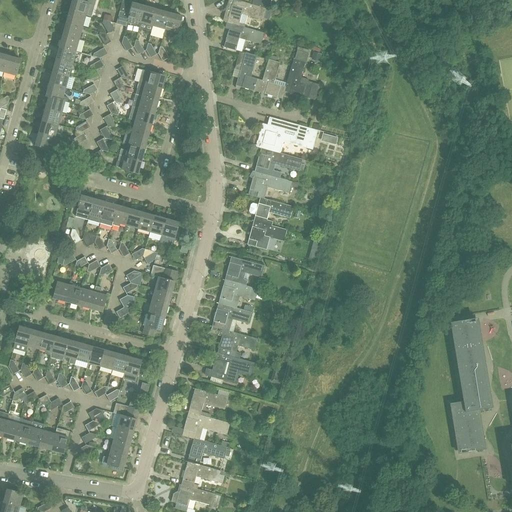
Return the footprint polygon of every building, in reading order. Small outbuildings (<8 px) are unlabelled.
[(71,0),(69,11),(85,15),(91,16),(94,4),(79,0),(71,0)] [(144,6),(132,2),(124,0),(122,0),(116,23),(126,26),(127,22),(140,25),(140,22),(144,6)] [(241,1),(239,0),(228,0),(222,21),(229,23),(230,23),(238,25),(241,13),(262,20),(266,8),(252,4),(241,1)] [(140,22),(152,25),(157,9),(144,6),(140,22)] [(157,9),(152,25),(151,31),(163,34),(169,13),(157,9)] [(69,11),(65,23),(82,27),(85,15),(69,11)] [(169,13),(163,34),(175,38),(181,16),(169,13)] [(333,15),(329,18),(334,24),(338,21),(333,15)] [(110,22),(103,20),(102,23),(108,33),(114,30),(110,22)] [(65,23),(62,35),(78,39),(82,27),(65,23)] [(230,23),(229,23),(223,47),(236,50),(239,38),(260,44),(263,32),(238,25),(230,23)] [(105,45),(111,42),(107,34),(100,32),(99,35),(105,45)] [(62,35),(59,47),(75,51),(78,39),(62,35)] [(126,51),(132,47),(127,38),(127,37),(123,36),(122,43),(126,51)] [(138,54),(144,51),(139,41),(135,40),(134,47),(138,54)] [(150,58),(157,54),(151,44),(148,43),(146,50),(150,58)] [(160,46),(158,53),(163,61),(169,58),(163,48),(163,47),(160,46)] [(59,47),(55,59),(71,64),(75,51),(59,47)] [(100,58),(108,53),(104,47),(94,53),(93,56),(100,58)] [(284,91),(308,97),(307,98),(315,100),(319,84),(308,81),(309,79),(300,77),(305,61),(308,53),(296,50),(294,58),(293,58),(286,83),(285,87),(284,91)] [(232,74),(238,76),(235,85),(259,92),(262,80),(261,80),(250,77),(256,56),(239,51),(232,74)] [(321,54),(314,52),(312,59),(319,62),(321,54)] [(8,56),(3,73),(16,76),(20,59),(8,56)] [(55,59),(52,71),(68,76),(71,64),(55,59)] [(96,70),(104,66),(101,59),(91,65),(90,65),(90,68),(96,70)] [(262,80),(259,92),(282,98),(284,91),(285,87),(286,83),(274,80),(279,62),(267,59),(261,80),(262,80)] [(128,76),(123,66),(117,69),(121,77),(128,79),(129,76),(128,76)] [(142,70),(139,82),(161,88),(164,76),(148,72),(142,70)] [(52,71),(48,83),(65,88),(68,76),(52,71)] [(93,82),(101,78),(97,72),(87,77),(86,80),(93,82)] [(119,78),(113,81),(118,89),(125,91),(125,88),(119,78)] [(139,82),(135,94),(157,101),(161,88),(139,82)] [(48,83),(45,96),(64,101),(65,100),(67,101),(68,97),(62,96),(65,88),(48,83)] [(90,94),(97,90),(94,84),(84,89),(83,93),(90,94)] [(116,90),(110,94),(114,101),(121,103),(122,100),(116,90)] [(157,101),(135,94),(132,106),(138,108),(154,113),(157,101)] [(8,104),(10,97),(7,96),(6,96),(0,99),(0,107),(0,108),(8,104)] [(48,97),(45,109),(61,113),(64,101),(45,96),(48,97)] [(86,107),(94,102),(91,96),(81,102),(80,101),(79,105),(86,107)] [(113,102),(106,106),(111,113),(118,115),(118,112),(113,102)] [(129,119),(135,121),(135,120),(151,125),(154,113),(138,108),(137,114),(130,112),(129,119)] [(45,109),(41,121),(57,126),(61,113),(45,109)] [(86,120),(93,115),(90,109),(80,114),(79,118),(86,120)] [(109,114),(103,118),(107,126),(114,127),(115,124),(109,114)] [(135,120),(135,121),(132,132),(131,133),(147,137),(151,125),(135,120)] [(41,121),(38,133),(54,137),(57,126),(41,121)] [(90,127),(87,121),(77,126),(76,126),(75,130),(82,131),(90,127)] [(267,124),(261,148),(279,153),(280,153),(283,141),(312,149),(318,130),(299,125),(297,132),(267,124)] [(106,126),(100,130),(104,138),(111,140),(112,137),(112,136),(106,126)] [(82,131),(75,130),(75,134),(76,137),(73,139),(72,142),(79,144),(87,139),(83,133),(82,131)] [(128,145),(144,149),(147,137),(131,133),(132,132),(126,130),(123,143),(128,145)] [(54,137),(38,133),(35,145),(51,150),(53,143),(59,144),(60,139),(54,137)] [(337,137),(330,135),(328,142),(335,144),(337,137)] [(108,152),(108,148),(103,138),(96,142),(101,150),(108,152)] [(75,156),(83,151),(80,145),(70,151),(69,151),(69,154),(75,156)] [(121,148),(119,155),(141,161),(144,149),(128,145),(127,150),(121,148)] [(260,150),(254,171),(266,174),(280,177),(281,172),(273,170),(275,164),(291,168),(299,171),(302,159),(280,153),(279,153),(261,148),(260,150)] [(104,164),(105,161),(99,151),(93,154),(97,162),(104,164)] [(141,161),(119,155),(115,167),(122,168),(121,169),(137,174),(141,161)] [(249,176),(252,178),(248,194),(260,198),(260,197),(263,186),(288,192),(291,185),(292,181),(280,177),(266,174),(254,171),(252,171),(249,176)] [(93,199),(81,195),(76,212),(89,215),(93,199)] [(255,214),(253,221),(271,226),(271,225),(272,221),(266,219),(268,212),(290,218),(293,206),(260,197),(260,198),(258,204),(252,203),(250,204),(248,211),(249,213),(255,214)] [(93,199),(89,215),(101,219),(106,200),(105,202),(93,199)] [(106,200),(101,219),(100,223),(111,226),(112,224),(117,205),(112,204),(112,202),(106,200)] [(117,205),(112,224),(119,226),(120,224),(125,226),(130,209),(117,205)] [(130,209),(125,226),(137,229),(142,212),(130,209)] [(142,212),(137,229),(149,232),(154,216),(142,212)] [(154,216),(149,232),(161,236),(166,219),(154,216)] [(166,219),(161,236),(174,239),(178,223),(166,219)] [(271,226),(253,221),(247,244),(266,249),(267,246),(261,244),(264,235),(283,241),(287,229),(271,225),(271,226)] [(75,230),(72,229),(70,236),(75,243),(81,240),(75,230)] [(87,233),(84,232),(82,239),(87,247),(93,243),(87,233)] [(99,250),(105,247),(100,237),(100,236),(96,236),(94,242),(99,250)] [(111,254),(117,250),(112,240),(109,239),(107,246),(111,254)] [(123,257),(129,253),(124,243),(121,242),(119,249),(123,257)] [(143,256),(145,249),(142,248),(132,254),(135,260),(143,256)] [(155,259),(157,252),(154,251),(154,252),(144,258),(147,264),(155,259)] [(62,265),(64,265),(65,265),(66,265),(76,259),(72,253),(64,258),(62,265)] [(231,256),(224,281),(236,284),(237,283),(246,285),(247,280),(244,279),(246,273),(261,277),(264,265),(231,256)] [(78,268),(88,263),(84,257),(77,261),(75,268),(78,269),(78,268)] [(90,272),(100,266),(97,260),(89,264),(87,271),(90,272)] [(102,275),(112,269),(109,263),(101,268),(99,274),(102,275)] [(150,275),(158,277),(163,279),(166,269),(153,265),(150,275)] [(158,277),(155,290),(171,295),(178,272),(166,269),(163,279),(158,277)] [(140,276),(141,273),(134,271),(126,275),(129,282),(140,276)] [(224,281),(218,303),(230,306),(236,308),(240,296),(255,300),(258,288),(246,285),(237,283),(236,284),(224,281)] [(53,298),(66,302),(70,285),(57,282),(53,298)] [(137,288),(137,285),(131,283),(123,287),(126,293),(136,288),(137,288)] [(70,285),(66,302),(78,305),(82,289),(70,285)] [(94,292),(89,308),(102,312),(107,295),(100,294),(102,287),(95,286),(94,292)] [(82,289),(78,305),(89,308),(94,292),(82,289)] [(155,290),(152,302),(168,307),(171,295),(155,290)] [(133,300),(134,297),(127,295),(119,300),(123,306),(133,300)] [(242,306),(256,308),(257,302),(243,299),(242,306)] [(152,302),(148,314),(165,319),(168,307),(152,302)] [(230,306),(218,303),(212,327),(217,328),(223,330),(223,329),(224,329),(229,331),(232,319),(248,324),(251,312),(236,308),(230,306)] [(130,312),(131,309),(124,307),(116,312),(119,318),(129,312),(130,312)] [(148,314),(145,327),(143,334),(153,337),(155,330),(161,331),(165,319),(148,314)] [(478,317),(450,321),(463,401),(450,403),(458,453),(486,449),(479,409),(493,407),(491,396),(478,317)] [(290,333),(296,334),(299,325),(297,324),(293,323),(290,333)] [(19,327),(15,343),(13,348),(25,352),(27,346),(32,330),(19,327)] [(223,329),(223,330),(217,353),(229,356),(239,358),(241,353),(236,352),(238,345),(254,350),(257,338),(229,331),(224,329),(223,329)] [(32,330),(27,346),(39,350),(44,333),(32,330)] [(44,333),(39,350),(45,351),(44,354),(51,355),(51,353),(56,337),(44,333)] [(51,353),(63,356),(68,340),(56,337),(51,353)] [(68,340),(63,356),(70,358),(69,363),(75,364),(76,360),(80,343),(68,340)] [(76,360),(88,363),(92,347),(80,343),(76,360)] [(92,347),(88,363),(100,366),(105,350),(92,347)] [(289,362),(292,349),(286,347),(282,360),(289,362)] [(105,350),(100,366),(112,370),(117,354),(105,350)] [(204,374),(211,376),(225,380),(236,383),(239,373),(251,376),(254,363),(250,361),(239,358),(229,356),(217,353),(211,351),(209,357),(215,359),(212,369),(206,368),(204,374)] [(117,354),(112,370),(124,373),(125,373),(129,357),(117,354)] [(125,373),(124,373),(123,378),(135,381),(136,376),(137,377),(142,360),(129,357),(125,373)] [(13,374),(19,371),(13,361),(14,361),(10,360),(8,366),(13,374)] [(25,378),(31,374),(26,364),(23,363),(21,370),(25,378)] [(37,381),(43,378),(38,368),(38,367),(35,367),(33,373),(37,381)] [(272,374),(285,378),(286,371),(274,368),(272,374)] [(49,384),(55,381),(50,371),(47,370),(45,377),(49,384)] [(61,388),(64,387),(68,384),(62,375),(62,374),(59,373),(57,380),(61,388)] [(74,391),(80,388),(74,378),(71,377),(69,383),(74,391)] [(86,395),(92,391),(86,381),(83,380),(81,387),(86,395)] [(142,383),(139,394),(146,396),(149,385),(142,383)] [(4,396),(13,390),(10,384),(2,389),(0,396),(4,397),(4,396)] [(105,394),(107,387),(104,386),(94,392),(98,398),(105,394)] [(16,400),(26,394),(22,388),(14,392),(13,399),(16,400)] [(117,397),(119,390),(116,389),(106,395),(110,401),(117,397)] [(188,412),(200,416),(205,417),(206,413),(201,412),(203,404),(225,409),(228,398),(195,389),(188,412)] [(28,403),(38,397),(34,391),(26,396),(25,402),(28,403)] [(40,406),(50,400),(46,394),(38,399),(37,406),(40,407),(40,406)] [(52,410),(62,404),(59,398),(51,402),(49,409),(52,410)] [(121,415),(117,428),(133,432),(139,410),(141,403),(130,400),(128,407),(126,417),(121,415)] [(61,412),(64,413),(74,407),(71,401),(63,406),(61,412)] [(128,407),(116,403),(113,413),(121,415),(126,417),(128,407)] [(102,414),(103,410),(96,408),(88,413),(92,419),(102,414)] [(0,411),(0,436),(2,437),(8,415),(8,413),(0,411)] [(171,432),(182,435),(182,436),(193,439),(194,439),(194,438),(197,427),(227,435),(230,424),(205,417),(200,416),(188,412),(184,429),(173,426),(171,432)] [(8,415),(2,437),(14,441),(19,424),(18,424),(12,423),(14,416),(8,415)] [(19,424),(14,441),(26,444),(31,428),(32,422),(20,418),(18,424),(19,424)] [(99,425),(99,422),(93,420),(85,425),(88,431),(98,425),(99,425)] [(55,434),(51,451),(63,454),(67,438),(69,431),(56,427),(54,434),(55,434)] [(31,428),(26,444),(38,447),(43,431),(31,428)] [(117,428),(114,440),(130,444),(133,432),(117,428)] [(43,431),(38,447),(51,451),(55,434),(54,434),(43,431)] [(95,438),(96,434),(89,433),(81,437),(85,443),(95,438)] [(193,439),(187,462),(199,465),(202,466),(203,462),(200,461),(203,453),(224,459),(225,456),(227,449),(227,448),(220,446),(194,438),(194,439),(193,439)] [(108,450),(107,452),(126,457),(130,444),(114,440),(111,451),(108,450)] [(92,450),(93,447),(86,445),(78,449),(82,456),(92,450)] [(102,463),(107,465),(123,469),(126,457),(107,452),(106,456),(104,456),(102,463)] [(187,462),(181,486),(193,489),(193,488),(196,477),(218,482),(222,483),(225,472),(202,466),(199,465),(187,462)] [(173,493),(171,502),(174,503),(174,504),(175,504),(175,503),(176,504),(174,509),(185,511),(186,511),(190,500),(211,505),(210,506),(211,506),(214,494),(197,489),(193,488),(193,489),(181,486),(179,492),(177,492),(173,493)] [(7,490),(3,502),(20,507),(23,494),(7,490)] [(43,511),(44,511),(52,508),(48,501),(38,507),(37,510),(43,511)] [(3,502),(0,511),(18,511),(20,507),(3,502)]
